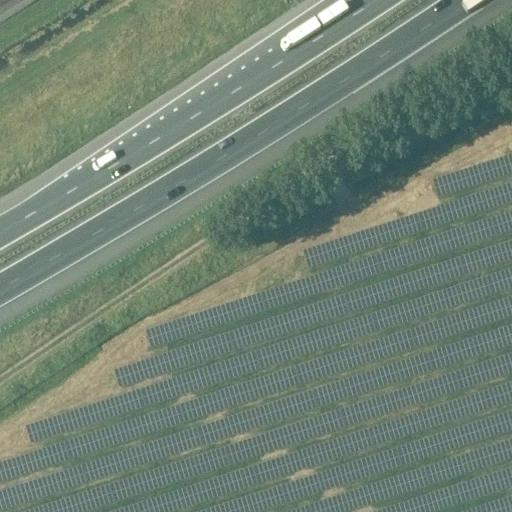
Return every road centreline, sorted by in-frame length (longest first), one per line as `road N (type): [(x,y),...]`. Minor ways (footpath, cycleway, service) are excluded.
road 1 (unclassified): [(0,385),(307,178),(511,61)]
road 2 (motorway): [(0,289),(468,0)]
road 3 (motorway): [(379,0),(0,233)]
